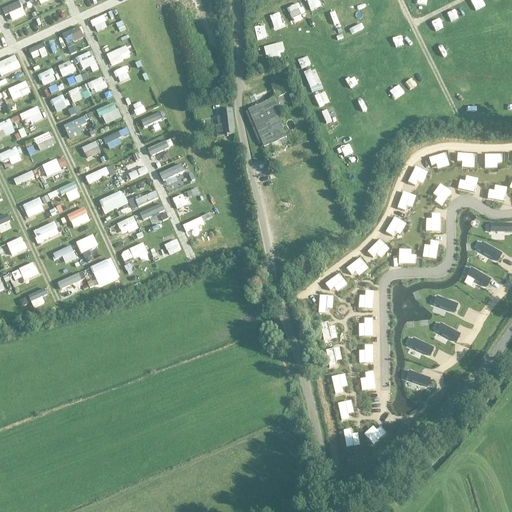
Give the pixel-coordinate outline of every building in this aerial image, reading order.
[(287,15),(301,8),(296,0),(290,0),(282,4),(287,15)] [(276,8),(266,10),(269,21),(278,18),(276,8)] [(333,21),(337,20),(334,8),(329,9),(333,21)] [(364,20),(375,14),(373,10),(362,16),(364,20)] [(249,18),(253,28),(264,24),(260,14),(249,18)] [(60,29),(64,39),(81,32),(77,22),(60,29)] [(373,29),(363,32),(364,38),(374,36),(373,29)] [(274,41),(268,42),(267,37),(261,38),(265,54),(277,51),(274,41)] [(27,44),(31,53),(43,48),(39,39),(27,44)] [(77,60),(87,59),(85,48),(76,50),(77,60)] [(294,55),(297,64),(306,61),(303,52),(294,55)] [(57,60),(60,71),(71,67),(68,56),(57,60)] [(14,57),(0,63),(0,70),(17,62),(14,57)] [(35,70),(39,80),(53,75),(48,64),(35,70)] [(306,82),(315,79),(313,69),(303,71),(306,82)] [(79,86),(89,83),(90,85),(102,82),(99,74),(77,80),(79,86)] [(53,80),(45,83),(48,91),(56,87),(53,80)] [(75,82),(64,87),(67,93),(77,88),(75,82)] [(28,88),(25,83),(8,91),(10,97),(28,88)] [(284,95),(279,83),(271,86),(276,98),(284,95)] [(311,90),(314,99),(324,96),(320,87),(311,90)] [(47,95),(51,106),(61,103),(57,92),(47,95)] [(248,111),(249,112),(246,113),(259,143),(262,142),(266,152),(273,149),(271,145),(279,141),(281,145),(288,142),(277,115),(280,113),(274,100),(248,111)] [(72,104),(65,107),(67,112),(74,109),(72,104)] [(22,122),(40,114),(37,108),(19,116),(22,122)] [(235,140),(234,136),(235,136),(232,110),(221,112),(222,117),(217,118),(218,126),(216,127),(217,138),(223,137),(224,142),(235,140)] [(62,119),(65,125),(84,117),(82,111),(62,119)] [(336,124),(345,121),(343,116),(334,119),(336,124)] [(8,121),(0,124),(0,132),(11,127),(8,121)] [(70,126),(64,129),(67,135),(73,132),(70,126)] [(51,139),(48,134),(34,141),(36,146),(51,139)] [(78,143),(81,148),(95,143),(93,137),(78,143)] [(0,163),(18,155),(15,149),(0,155),(0,163)] [(445,154),(429,159),(431,166),(447,161),(445,154)] [(457,155),(457,162),(474,163),(474,156),(457,155)] [(43,173),(58,166),(55,160),(41,167),(43,173)] [(101,163),(86,170),(89,176),(104,169),(101,163)] [(13,180),(33,171),(31,165),(10,174),(13,180)] [(415,168),(408,184),(414,187),(422,171),(415,168)] [(85,178),(88,184),(108,176),(105,170),(85,178)] [(34,178),(31,172),(13,181),(16,187),(34,178)] [(51,185),(53,191),(70,186),(68,180),(51,185)] [(476,186),(460,183),(459,190),(475,193),(476,186)] [(445,189),(435,203),(441,207),(451,194),(445,189)] [(121,193),(99,203),(105,216),(129,205),(124,195),(122,196),(121,193)] [(403,193),(398,209),(405,212),(410,196),(403,193)] [(505,195),(488,193),(487,201),(504,203),(505,195)] [(38,199),(21,207),(25,214),(41,206),(38,199)] [(86,215),(83,209),(66,217),(69,223),(86,215)] [(0,217),(0,223),(11,218),(9,213),(0,217)] [(432,216),(432,233),(441,233),(441,216),(432,216)] [(132,218),(116,226),(118,231),(135,224),(132,218)] [(394,219),(386,233),(392,237),(400,223),(394,219)] [(35,240),(56,230),(53,223),(32,233),(35,240)] [(511,224),(491,224),(490,233),(511,233),(511,224)] [(8,251),(23,244),(20,239),(5,246),(8,251)] [(97,239),(83,245),(85,251),(100,245),(97,239)] [(384,246),(379,242),(368,253),(373,258),(384,246)] [(428,260),(436,261),(438,244),(430,243),(428,260)] [(128,251),(130,255),(144,249),(142,245),(128,251)] [(481,245),(478,252),(499,262),(502,255),(481,245)] [(86,252),(88,257),(102,251),(100,246),(86,252)] [(416,257),(399,257),(398,264),(416,265),(416,257)] [(76,259),(62,264),(64,270),(78,264),(76,259)] [(53,271),(62,267),(58,260),(50,264),(53,271)] [(347,270),(351,276),(364,266),(359,260),(347,270)] [(91,269),(94,274),(110,267),(107,261),(91,269)] [(34,270),(32,264),(18,271),(20,276),(34,270)] [(471,269),(467,276),(486,287),(490,280),(471,269)] [(339,276),(325,285),(330,292),(343,282),(339,276)] [(73,284),(70,278),(56,284),(59,290),(73,284)] [(41,283),(24,291),(27,297),(44,290),(41,283)] [(27,298),(30,304),(46,296),(43,290),(27,298)] [(372,294),(365,293),(364,310),(371,311),(372,294)] [(320,297),(318,315),(325,316),(327,298),(320,297)] [(438,298),(435,305),(455,313),(458,305),(438,298)] [(441,325),(437,333),(457,343),(461,335),(441,325)] [(413,340),(409,347),(431,357),(434,350),(413,340)] [(333,351),(326,353),(329,368),(336,366),(333,351)] [(430,379),(409,372),(406,381),(427,389),(430,379)] [(373,374),(365,375),(367,384),(368,391),(376,390),(373,374)] [(339,378),(332,379),(335,395),(342,394),(339,378)] [(346,403),(337,405),(341,423),(350,420),(346,403)] [(380,429),(368,440),(373,446),(386,436),(380,429)] [(351,431),(344,432),(346,449),(354,447),(351,431)]
